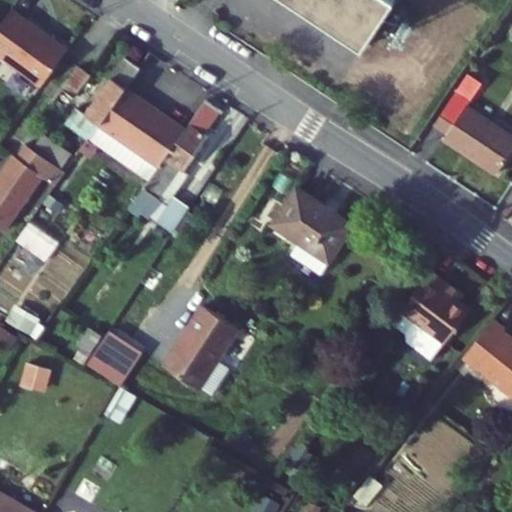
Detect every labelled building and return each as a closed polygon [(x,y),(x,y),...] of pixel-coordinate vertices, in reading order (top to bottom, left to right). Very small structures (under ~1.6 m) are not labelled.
[(399,17),(373,0),(259,0),(363,70),(399,17)] [(0,31),(13,12),(0,3),(0,31)] [(13,12),(0,31),(0,48),(46,81),(73,43),(18,6),(13,12)] [(84,152),(88,147),(100,128),(122,96),(137,75),(122,65),(86,117),(79,113),(64,137),(84,152)] [(90,83),(75,72),(49,111),(64,120),(90,83)] [(463,84),(430,133),(444,141),(440,148),(492,180),(511,152),(460,117),(477,93),(463,84)] [(138,107),(122,96),(100,128),(116,139),(138,107)] [(177,187),(209,140),(204,136),(220,112),(206,102),(181,137),(154,173),(145,186),(138,195),(178,223),(195,198),(177,187)] [(181,137),(138,107),(116,139),(100,128),(88,147),(145,186),(154,173),(181,137)] [(259,132),(246,123),(227,151),(239,159),(259,132)] [(23,168),(15,162),(0,184),(0,221),(15,228),(46,184),(57,191),(68,175),(33,152),(23,168)] [(357,232),(299,196),(277,233),(304,250),(296,262),(326,281),(357,232)] [(33,220),(0,268),(0,289),(20,302),(62,239),(33,220)] [(15,228),(0,221),(0,237),(6,242),(15,228)] [(406,346),(431,365),(470,316),(441,293),(448,284),(434,273),(403,314),(416,325),(406,338),(406,346)] [(245,332),(210,307),(168,368),(217,402),(236,373),(223,364),(245,332)] [(118,382),(141,349),(108,326),(86,359),(118,382)] [(490,327),(461,365),(511,404),(511,348),(500,339),(503,336),(490,327)] [(84,357),(95,340),(83,332),(71,348),(84,357)] [(26,366),(23,389),(51,392),(53,369),(26,366)] [(0,511),(31,511),(0,494),(0,511)]
